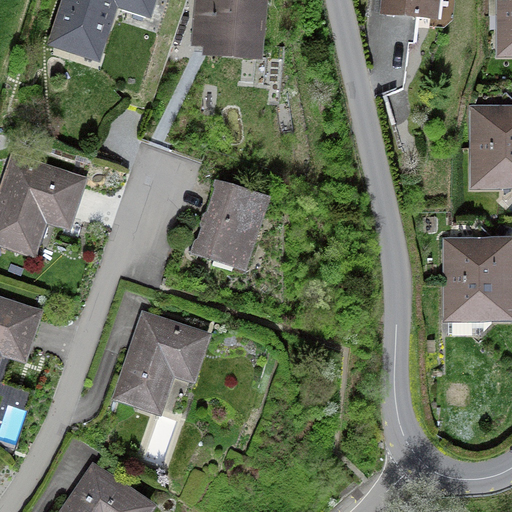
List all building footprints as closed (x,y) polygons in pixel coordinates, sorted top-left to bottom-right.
[(162,0),(59,0),(43,48),(101,68),(121,11),(155,22),(162,0)] [(276,0),(207,0),(200,0),(191,0),(189,44),(204,45),(203,59),(273,63),(276,0)] [(439,0),(383,0),(381,14),(436,22),(439,0)] [(511,0),(497,0),(497,18),(511,17),(511,0)] [(511,63),(511,17),(497,18),(497,63),(511,63)] [(511,107),(471,108),(471,150),(511,149),(511,107)] [(511,192),(511,149),(471,150),(472,193),(511,192)] [(94,179),(10,154),(0,184),(0,249),(37,261),(47,227),(76,236),(94,179)] [(274,204),(220,186),(197,257),(251,275),(274,204)] [(511,239),(446,239),(445,284),(511,284),(511,239)] [(511,284),(445,284),(444,330),(511,331),(511,284)] [(44,313),(0,299),(0,376),(6,357),(29,363),(44,313)] [(215,340),(144,315),(114,401),(164,418),(177,380),(199,387),(215,340)] [(0,423),(0,433),(17,440),(32,395),(12,388),(0,423)] [(160,511),(162,511),(97,465),(63,511),(160,511)]
